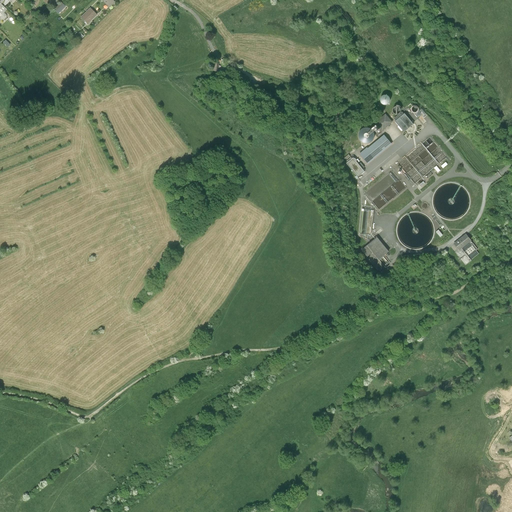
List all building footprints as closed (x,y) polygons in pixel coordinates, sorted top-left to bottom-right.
[(63,5),(61,7),(59,5),(55,9),(60,13),(65,7),(63,5)] [(97,14),(90,7),(81,16),(87,23),(97,14)] [(395,97),(388,93),(383,100),(391,104),(395,97)] [(375,123),(382,131),(393,123),(385,114),(375,123)] [(395,122),(404,133),(414,125),(404,114),(395,122)] [(359,154),(368,164),(392,145),(384,134),(359,154)] [(364,172),(353,158),(346,163),(357,178),(364,172)] [(454,244),(459,250),(471,240),(466,234),(454,244)] [(390,250),(378,236),(362,250),(368,256),(374,251),(380,258),(390,250)]
